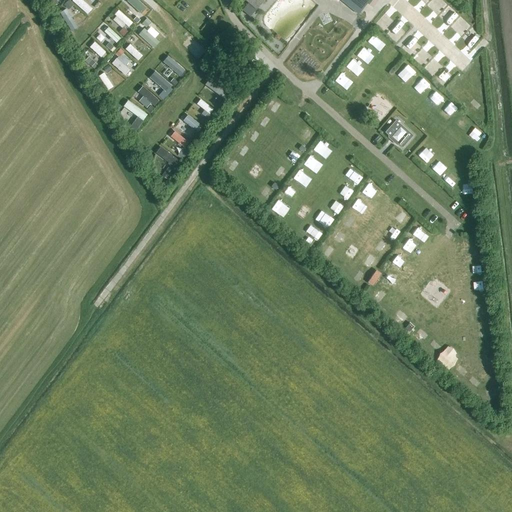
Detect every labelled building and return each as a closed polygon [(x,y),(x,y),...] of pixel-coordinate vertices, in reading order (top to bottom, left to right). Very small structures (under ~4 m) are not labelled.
[(85,0),(73,0),(74,0),(89,14),(95,8),(85,0)] [(141,0),(129,0),(144,13),(149,7),(141,0)] [(244,0),(256,10),(264,0),(244,0)] [(340,0),(357,14),(369,0),(340,0)] [(69,9),(63,12),(71,27),(77,24),(69,9)] [(136,14),(131,19),(135,23),(140,18),(136,14)] [(146,18),(142,22),(147,26),(150,23),(146,18)] [(118,43),(123,38),(112,26),(106,31),(118,43)] [(153,46),(162,35),(151,26),(142,36),(153,46)] [(122,28),(118,32),(122,36),(126,32),(122,28)] [(381,51),(387,44),(377,34),(370,41),(381,51)] [(97,41),(91,47),(105,59),(110,53),(97,41)] [(140,61),(145,55),(132,43),(126,48),(140,61)] [(119,49),(114,54),(118,57),(123,52),(119,49)] [(168,66),(180,78),(187,70),(176,58),(168,66)] [(410,64),(407,68),(415,75),(419,71),(410,64)] [(337,81),(344,86),(351,78),(344,73),(337,81)] [(207,84),(228,100),(233,93),(213,77),(207,84)] [(155,101),(158,94),(145,87),(141,94),(155,101)] [(202,98),(198,104),(206,110),(204,113),(211,118),(217,108),(202,98)] [(130,100),(125,107),(139,117),(133,125),(139,130),(151,114),(130,100)] [(447,109),(452,115),(460,109),(455,102),(447,109)] [(185,120),(200,133),(206,127),(191,113),(185,120)] [(402,148),(413,136),(396,121),(385,133),(389,136),(389,138),(397,146),(399,146),(402,148)] [(316,136),(319,133),(311,124),(308,128),(316,136)] [(187,148),(192,142),(177,129),(172,136),(187,148)] [(316,150),(321,153),(326,144),(321,141),(316,150)] [(180,152),(177,156),(182,160),(185,156),(180,152)] [(465,182),(465,194),(475,194),(475,181),(465,182)] [(289,197),(296,187),(291,184),(284,193),(289,197)] [(351,198),(355,191),(347,187),(343,194),(351,198)] [(372,287),(381,274),(376,270),(367,283),(372,287)] [(409,326),(404,332),(409,335),(414,329),(409,326)] [(452,345),(440,358),(453,370),(465,357),(452,345)]
